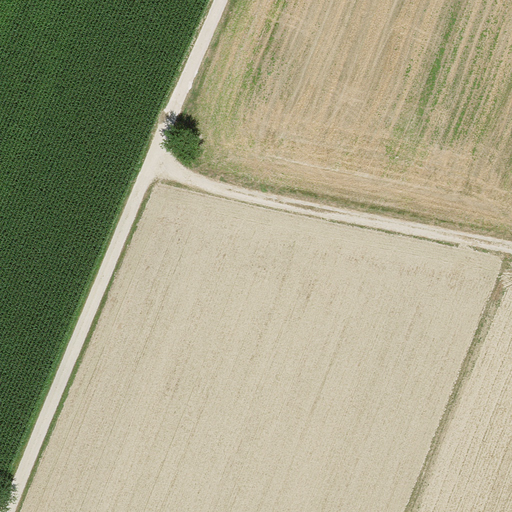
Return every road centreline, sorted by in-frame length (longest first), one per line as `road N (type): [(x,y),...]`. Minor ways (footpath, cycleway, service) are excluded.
road 1 (track): [(224,0),(13,511)]
road 2 (track): [(511,248),(216,190),(155,167)]
